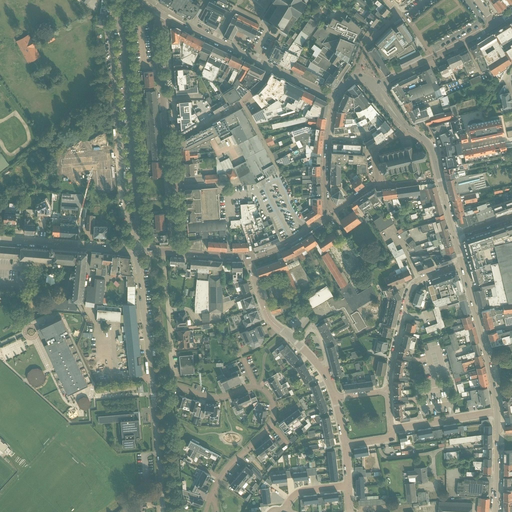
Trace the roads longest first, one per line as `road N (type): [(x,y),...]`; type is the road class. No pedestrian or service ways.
road 1 (residential): [(212,496),(225,469),(269,425),(271,400),(255,387),(221,397),(152,387)]
road 2 (unclassified): [(461,264),(411,287),(385,391)]
road 3 (tertiary): [(496,411),(461,264)]
road 4 (unclassified): [(136,249),(152,387)]
road 5 (tertiary): [(136,249),(0,239)]
road 6 (tertiary): [(375,89),(494,24)]
road 7 (residential): [(166,139),(239,104),(270,66)]
road 8 (unclassified): [(406,126),(373,153),(374,184),(325,211)]
road 9 (tertiary): [(166,139),(159,10)]
road 10 (unclassified): [(152,387),(163,511)]
road 11 (tertiary): [(270,66),(159,10)]
road 12 (residential): [(173,373),(163,251)]
